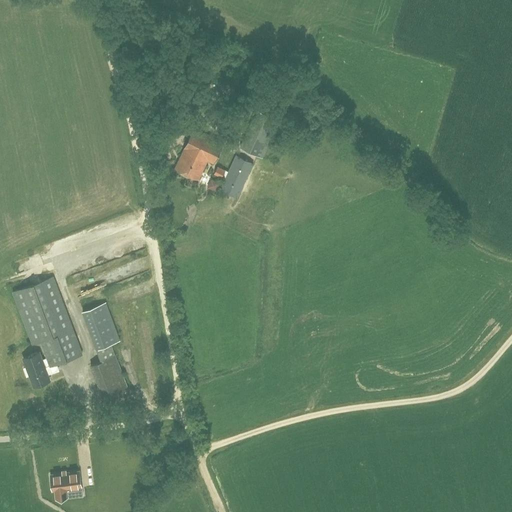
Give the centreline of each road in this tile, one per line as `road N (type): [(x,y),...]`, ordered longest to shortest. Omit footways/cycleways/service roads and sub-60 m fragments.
road 1 (unclassified): [(0,439),(149,422),(177,398),(139,146)]
road 2 (track): [(139,146),(98,0)]
